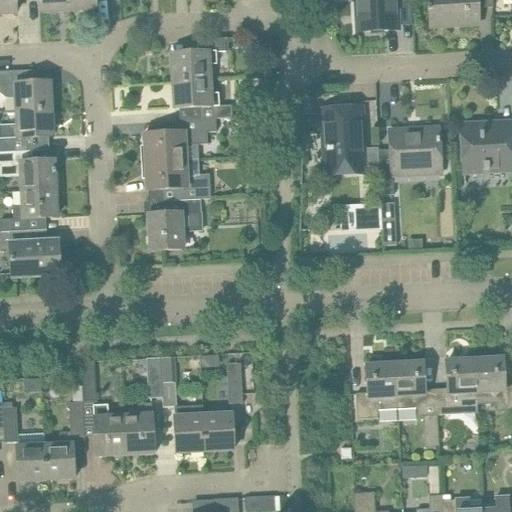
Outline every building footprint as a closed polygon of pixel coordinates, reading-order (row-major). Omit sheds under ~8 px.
[(0,0),(0,14),(16,13),(15,0),(0,0)] [(68,11),(67,0),(39,0),(40,12),(68,11)] [(67,0),(68,11),(96,9),(95,0),(67,0)] [(355,0),(358,32),(398,30),(396,6),(413,5),(413,0),(355,0)] [(492,8),(491,0),(428,0),(429,8),(430,28),(478,25),(477,9),(492,8)] [(173,82),(210,80),(209,66),(217,65),(216,53),(228,52),(228,39),(198,41),(198,53),(172,54),(173,82)] [(0,87),(11,87),(11,86),(10,72),(0,72),(0,87)] [(210,80),(173,82),(175,109),(201,108),(202,120),(216,119),(232,118),(231,107),(218,107),(217,95),(210,95),(210,80)] [(17,112),(51,110),(49,83),(15,85),(17,112)] [(378,168),(378,152),(377,151),(363,152),(361,108),(321,110),(325,176),(326,176),(325,170),(363,168),(364,174),(365,178),(379,177),(379,168),(378,168)] [(0,126),(0,128),(1,139),(0,138),(0,153),(14,153),(14,138),(18,138),(18,139),(52,137),(51,110),(17,112),(17,126),(0,126)] [(216,119),(202,120),(176,121),(176,133),(144,135),(146,164),(186,161),(185,146),(208,145),(207,133),(217,132),(216,119)] [(464,173),(511,170),(511,138),(511,124),(495,125),(495,128),(483,129),(482,126),(462,127),(463,147),(464,173)] [(390,151),(378,152),(378,168),(379,168),(379,177),(380,194),(392,194),(391,178),(440,175),(440,154),(438,134),(411,136),(410,129),(389,131),(390,151)] [(15,164),(14,153),(0,153),(0,164),(10,164),(10,177),(21,176),(21,192),(55,190),(54,175),(53,162),(15,164)] [(146,164),(147,191),(174,190),(174,202),(201,201),(211,200),(209,176),(197,176),(196,161),(186,161),(146,164)] [(55,190),(21,192),(22,206),(12,207),(12,219),(0,220),(0,224),(0,233),(9,232),(29,231),(28,219),(56,218),(55,190)] [(201,201),(174,202),(162,203),(162,215),(148,216),(150,252),(183,250),(182,231),(202,230),(201,201)] [(382,228),(382,245),(396,245),(394,203),(380,203),(381,208),(382,228)] [(341,210),(342,230),(382,228),(381,208),(341,210)] [(29,231),(9,232),(9,240),(11,278),(60,276),(58,242),(47,242),(46,230),(29,231)] [(0,233),(0,232),(0,240),(9,240),(9,232),(0,233)] [(405,244),(406,253),(420,252),(420,243),(405,244)] [(238,355),(228,355),(225,356),(229,405),(242,404),(238,355)] [(161,399),(159,358),(146,359),(148,400),(161,399)] [(159,358),(161,399),(162,409),(176,408),(174,358),(159,358)] [(511,386),(504,386),(503,358),(475,360),(477,405),(496,404),(496,413),(511,411),(511,386)] [(477,405),(475,360),(445,361),(447,389),(436,390),(438,416),(458,415),(458,406),(477,405)] [(97,402),(96,382),(94,362),(80,363),(82,403),(97,402)] [(438,416),(436,390),(424,391),(423,363),(395,365),(397,409),(398,425),(423,424),(424,442),(439,441),(438,416)] [(397,409),(395,365),(366,366),(367,393),(355,394),(357,420),(379,419),(379,410),(397,409)] [(84,438),(82,403),(69,404),(71,439),(84,438)] [(137,416),(123,416),(125,456),(154,455),(151,404),(137,405),(137,416)] [(125,456),(123,416),(107,417),(106,407),(93,407),(96,458),(125,456)] [(16,409),(3,409),(4,430),(5,444),(18,443),(18,436),(16,409)] [(231,415),(203,416),(205,452),(233,451),(231,415)] [(205,452),(203,416),(175,418),(176,454),(205,452)] [(18,436),(18,443),(18,447),(16,448),(18,482),(47,480),(45,446),(44,434),(18,436)] [(73,445),(45,446),(47,480),(74,479),(73,445)] [(341,449),(341,453),(341,459),(351,459),(351,449),(341,449)] [(414,468),(402,469),(402,479),(414,479),(414,468)] [(376,511),(375,492),(353,493),(354,511),(376,511)] [(416,511),(442,511),(442,501),(442,496),(429,497),(429,510),(416,511)] [(496,510),(482,510),(482,511),(511,511),(511,497),(495,498),(496,510)] [(238,511),(237,499),(214,500),(214,511),(238,511)] [(470,500),(442,501),(442,511),(482,511),(482,510),(470,511),(470,500)]
